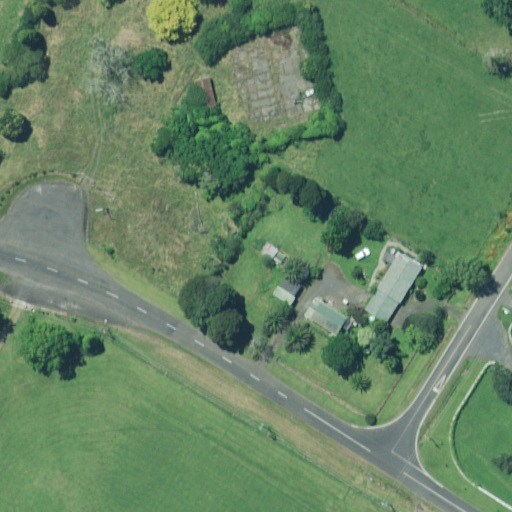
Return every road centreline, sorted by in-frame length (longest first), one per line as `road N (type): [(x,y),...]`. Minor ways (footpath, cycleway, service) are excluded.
road 1 (unclassified): [(0,244),(68,263),(387,463)]
road 2 (unclassified): [(387,463),(511,253)]
